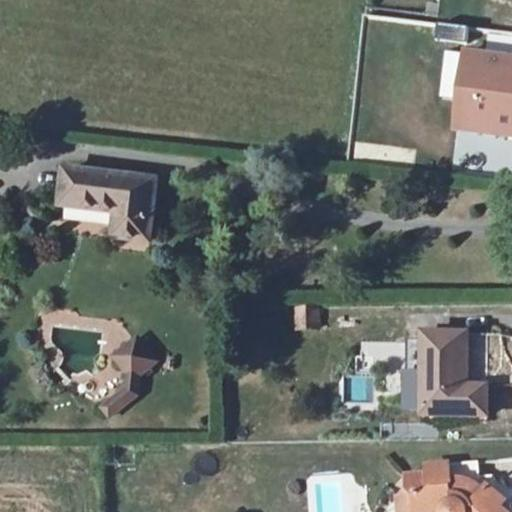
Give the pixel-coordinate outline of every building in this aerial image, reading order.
[(511,0),(499,0),(497,29),(511,30),(511,0)] [(511,57),(472,54),(468,102),(485,104),(483,132),(511,134),(511,57)] [(485,104),(468,102),(465,131),(483,132),(485,104)] [(69,171),(67,204),(117,208),(115,234),(156,237),(161,179),(69,171)] [(140,336),(105,349),(112,367),(89,376),(104,416),(147,400),(138,375),(153,369),(140,336)] [(469,340),(431,340),(432,420),(496,419),(496,377),(469,377),(469,340)] [(387,398),(394,398),(394,342),(366,343),(366,358),(387,358),(387,398)] [(482,473),(420,475),(422,489),(399,489),(397,511),(406,510),(406,511),(507,511),(494,498),(482,505),(482,473)]
